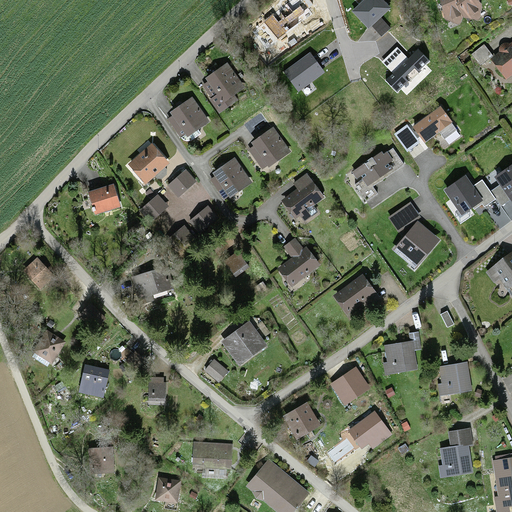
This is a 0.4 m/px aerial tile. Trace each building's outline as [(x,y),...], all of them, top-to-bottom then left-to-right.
[(456,0),(441,0),(446,17),(450,19),(461,14),(463,11),(456,0)] [(456,0),(463,11),(466,16),(469,16),(479,9),(479,5),(476,1),(476,0),(456,0)] [(384,56),(374,40),(374,39),(358,48),(359,49),(370,65),(369,66),(385,56),(384,56)] [(480,66),(492,56),(484,45),(471,54),(480,66)] [(503,50),(504,52),(495,59),(507,75),(511,71),(511,45),(509,48),(507,47),(504,47),(503,50)] [(323,74),(310,56),(287,73),(299,91),(323,74)] [(221,74),(204,85),(214,98),(212,99),(220,110),(234,99),(230,94),(242,86),(227,65),(219,71),(221,74)] [(200,134),(196,127),(206,120),(192,99),(183,105),(185,108),(169,119),(182,137),(186,140),(192,139),(200,134)] [(414,127),(424,141),(438,131),(445,139),(457,130),(440,108),(414,127)] [(404,128),(395,134),(399,140),(408,133),(404,128)] [(264,135),(266,138),(250,150),(259,162),(265,158),(268,164),(288,150),(273,129),(264,135)] [(165,173),(165,170),(162,166),(166,162),(152,146),(131,165),(145,181),(154,173),(158,177),(160,177),(165,173)] [(364,179),(355,184),(362,194),(371,188),(369,184),(392,169),(387,161),(394,156),(390,150),(383,155),(381,153),(357,169),(353,173),(357,178),(361,175),(364,179)] [(228,168),(211,180),(221,193),(226,189),(229,194),(249,181),(234,160),(226,166),(228,168)] [(511,166),(497,178),(511,199),(511,198),(511,166)] [(184,191),(195,182),(185,170),(174,180),(184,191)] [(311,181),(306,175),(294,184),(299,190),(285,200),(297,216),(299,214),(304,221),(317,212),(311,205),(321,197),(309,182),(311,181)] [(446,191),(461,212),(479,200),(484,207),(496,199),(482,179),(472,187),(465,178),(446,191)] [(113,185),(89,193),(96,214),(120,206),(113,185)] [(152,200),(140,210),(150,221),(162,211),(152,200)] [(217,218),(208,206),(196,216),(206,228),(217,218)] [(398,212),(390,218),(399,231),(407,225),(398,212)] [(431,236),(417,224),(396,248),(411,261),(415,256),(419,259),(431,245),(427,242),(431,236)] [(178,231),(167,240),(176,252),(188,243),(178,231)] [(294,239),(288,244),(298,255),(281,268),(293,284),(317,265),(305,250),(304,251),(294,239)] [(224,261),(234,274),(243,267),(245,270),(249,267),(238,251),(224,261)] [(511,294),(511,254),(495,268),(507,284),(505,285),(511,294)] [(34,261),(26,269),(42,286),(50,279),(34,261)] [(165,269),(135,278),(142,301),(151,299),(149,292),(171,285),(165,269)] [(361,302),(365,308),(377,299),(361,277),(337,295),(348,311),(361,302)] [(258,294),(269,287),(266,283),(264,284),(263,282),(253,288),(258,294)] [(91,304),(80,315),(94,329),(105,319),(91,304)] [(454,324),(447,311),(441,314),(447,327),(454,324)] [(227,342),(239,357),(251,348),(253,350),(261,345),(248,326),(227,342)] [(32,356),(47,367),(63,342),(47,332),(32,356)] [(411,342),(386,346),(389,363),(394,362),(395,371),(416,368),(412,349),(420,348),(417,333),(410,334),(411,342)] [(136,352),(127,361),(135,369),(144,360),(136,352)] [(227,372),(213,360),(205,370),(219,381),(227,372)] [(443,383),(438,384),(440,394),(470,389),(466,363),(441,367),(443,383)] [(109,369),(85,364),(79,392),(90,394),(91,389),(104,392),(109,369)] [(356,369),(339,381),(351,398),(368,386),(356,369)] [(155,402),(155,398),(165,398),(166,382),(163,382),(163,377),(149,377),(148,401),(155,402)] [(391,386),(385,390),(388,397),(395,394),(391,386)] [(304,430),(303,427),(314,421),(306,407),(288,417),(297,434),(304,430)] [(384,438),(389,435),(374,414),(352,431),(362,445),(379,432),(384,438)] [(400,423),(404,431),(410,428),(406,419),(400,423)] [(442,449),(444,465),(449,465),(450,474),(471,471),(467,445),(471,444),(469,429),(455,431),(458,446),(442,449)] [(206,463),(206,467),(231,468),(232,444),(194,442),(193,462),(206,463)] [(112,468),(111,449),(91,450),(92,469),(112,468)] [(511,457),(502,459),(505,479),(497,480),(500,496),(495,497),(497,511),(508,510),(508,505),(511,504),(511,457)] [(258,485),(253,491),(257,497),(264,499),(268,493),(290,511),(291,511),(307,493),(269,461),(252,480),(258,485)] [(167,499),(168,496),(176,497),(179,482),(160,479),(158,497),(167,499)]
